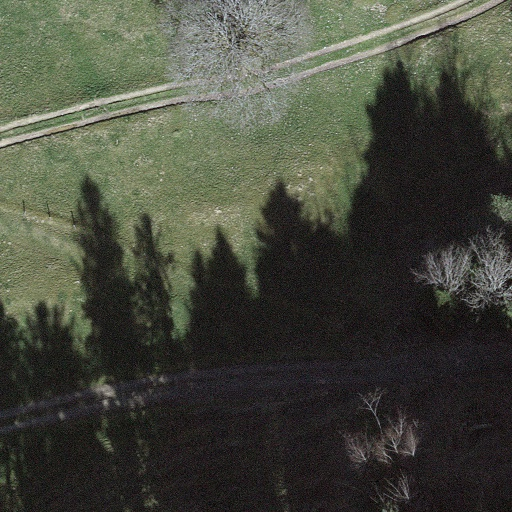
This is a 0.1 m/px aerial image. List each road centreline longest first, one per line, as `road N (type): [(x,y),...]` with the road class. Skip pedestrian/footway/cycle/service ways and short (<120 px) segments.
road 1 (track): [(0,423),(239,378),(511,353)]
road 2 (track): [(0,138),(401,34),(478,0)]
